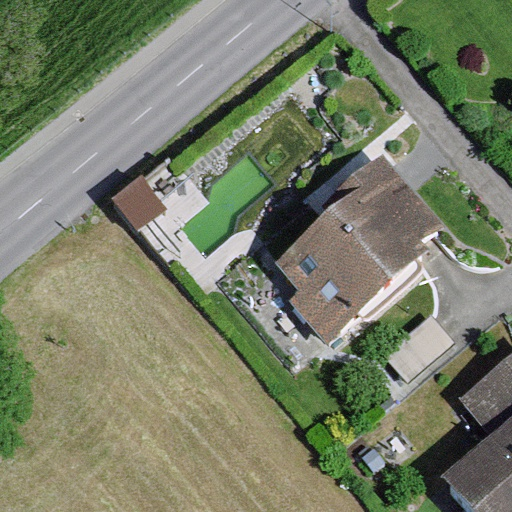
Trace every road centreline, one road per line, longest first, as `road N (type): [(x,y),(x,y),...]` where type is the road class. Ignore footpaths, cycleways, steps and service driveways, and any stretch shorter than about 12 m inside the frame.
road 1 (tertiary): [(0,222),(281,0)]
road 2 (residential): [(324,0),(511,224)]
